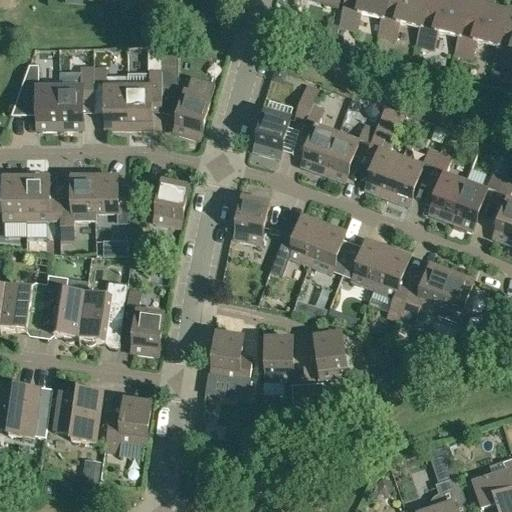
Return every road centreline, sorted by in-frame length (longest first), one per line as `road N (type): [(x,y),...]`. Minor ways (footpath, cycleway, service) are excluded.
road 1 (residential): [(511,267),(219,168)]
road 2 (residential): [(219,168),(150,152),(0,151)]
road 3 (residential): [(181,382),(0,360)]
road 4 (residential): [(219,168),(269,0)]
road 5 (residential): [(192,304),(219,168)]
road 6 (residential): [(163,511),(181,382)]
road 7 (residential): [(318,332),(192,304)]
